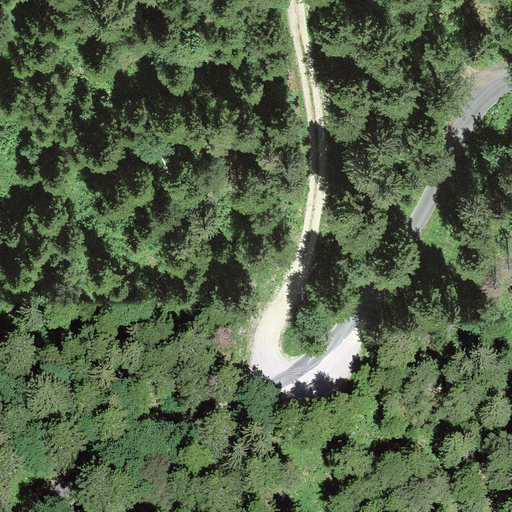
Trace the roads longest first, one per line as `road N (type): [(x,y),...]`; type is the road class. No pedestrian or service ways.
road 1 (unclassified): [(39,511),(124,458),(298,373),(358,315),(429,205),(474,112),(511,79)]
road 2 (track): [(262,397),(305,297),(321,192),(297,0)]
